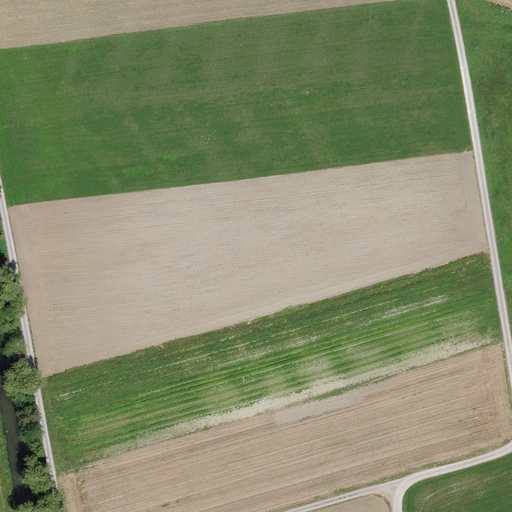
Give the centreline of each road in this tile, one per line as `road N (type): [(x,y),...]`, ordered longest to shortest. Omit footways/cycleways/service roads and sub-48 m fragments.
road 1 (track): [(450,0),(511,379)]
road 2 (track): [(58,511),(0,211)]
road 3 (track): [(295,511),(511,445)]
